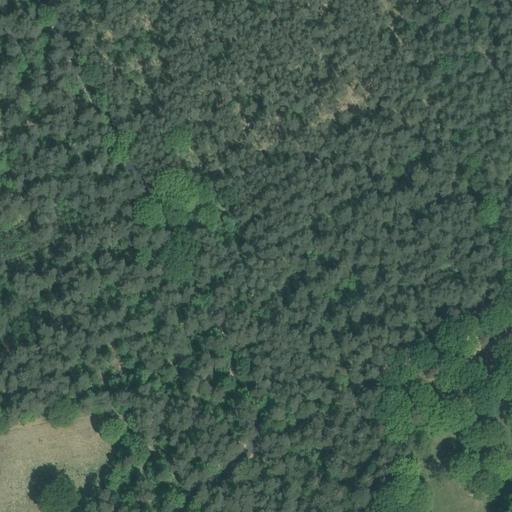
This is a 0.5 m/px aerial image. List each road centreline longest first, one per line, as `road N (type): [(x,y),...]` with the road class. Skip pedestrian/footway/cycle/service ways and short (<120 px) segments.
road 1 (unclassified): [(184,511),(248,449),(256,425),(250,396),(44,0)]
road 2 (track): [(248,449),(271,443),(380,368),(511,266)]
